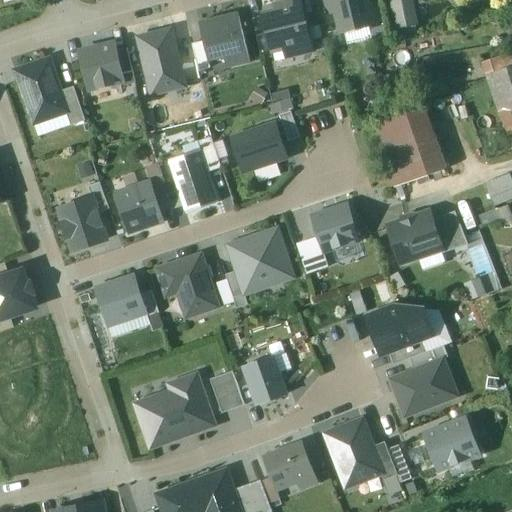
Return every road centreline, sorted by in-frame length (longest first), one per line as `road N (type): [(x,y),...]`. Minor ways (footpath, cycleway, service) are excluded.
road 1 (residential): [(55,282),(294,201),(339,163)]
road 2 (residential): [(119,477),(335,407),(347,371)]
road 3 (residential): [(55,282),(119,477)]
road 4 (residential): [(0,121),(55,282)]
road 5 (residential): [(119,477),(0,499)]
